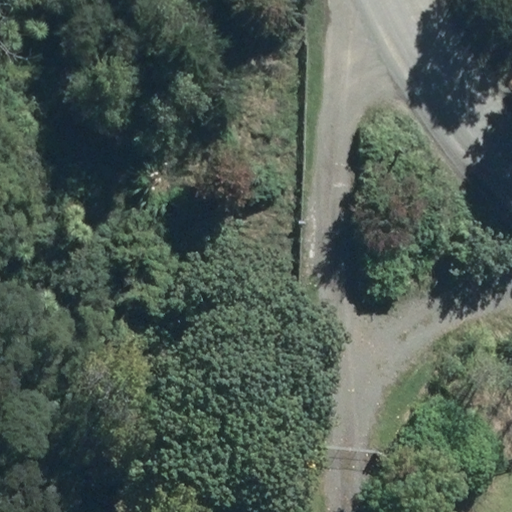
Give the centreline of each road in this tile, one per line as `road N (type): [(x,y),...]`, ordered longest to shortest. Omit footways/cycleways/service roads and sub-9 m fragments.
road 1 (track): [(360,511),(366,371),(511,283)]
road 2 (unclassified): [(511,158),(420,40),(404,0)]
